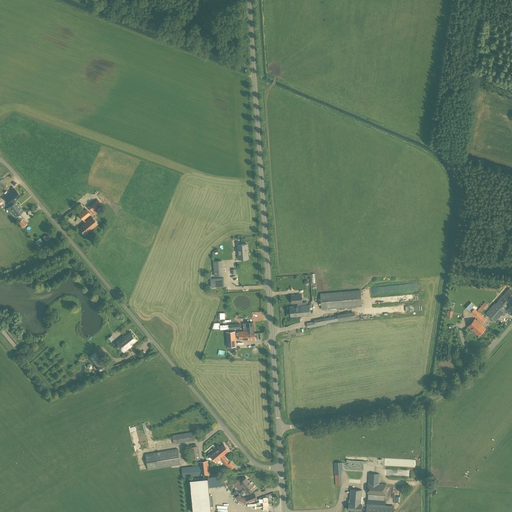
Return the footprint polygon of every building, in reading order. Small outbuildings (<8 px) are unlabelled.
[(8,208),(16,202),(15,201),(20,196),(15,189),(9,194),(8,194),(4,197),(11,205),(8,208)] [(87,207),(94,214),(97,211),(96,209),(99,206),(94,201),(87,207)] [(21,207),(16,202),(8,208),(10,210),(10,209),(16,216),(23,210),(21,207)] [(83,220),(90,214),(86,209),(78,215),(83,220)] [(91,230),(98,224),(91,217),(85,222),(79,228),(84,234),(91,229),(91,230)] [(27,223),(23,219),(18,223),(22,228),(27,223)] [(247,244),(238,245),(238,252),(239,260),(248,259),(248,252),(248,251),(248,250),(247,244)] [(211,288),(223,287),(222,279),(210,280),(211,288)] [(495,322),(511,302),(511,290),(509,288),(487,315),(495,322)] [(321,310),(362,306),(361,290),(320,294),(321,310)] [(298,306),(307,305),(307,302),(302,303),(301,295),(291,296),(292,304),(297,303),(298,306)] [(480,312),(487,304),(485,302),(477,310),(480,312)] [(307,305),(298,306),(290,307),(291,317),(310,315),(309,305),(307,305)] [(486,319),(472,306),(468,310),(465,307),(460,313),(464,316),(466,314),(465,314),(468,311),(482,323),(486,319)] [(356,319),(355,312),(337,315),(337,313),(330,315),(331,317),(314,319),(314,321),(306,323),(307,328),(327,324),(326,323),(338,321),(338,322),(356,319)] [(479,335),(485,329),(482,326),(482,325),(475,319),(468,327),(475,333),(475,332),(479,335)] [(249,334),(254,333),(254,330),(253,330),(253,322),(243,323),(243,331),(247,331),(247,335),(249,335),(249,334)] [(227,347),(236,346),(235,331),(226,332),(227,347)] [(244,337),(244,341),(255,340),(254,333),(249,334),(249,335),(247,335),(247,331),(243,331),(238,332),(239,337),(244,337)] [(136,340),(130,332),(124,337),(124,336),(115,343),(123,352),(131,345),(131,344),(136,340)] [(104,362),(94,352),(89,357),(97,366),(99,371),(109,367),(108,365),(109,365),(107,362),(106,361),(104,362)] [(174,444),(195,440),(194,432),(172,435),(174,444)] [(221,459),(220,459),(230,470),(235,466),(231,462),(228,464),(227,463),(229,461),(224,456),(223,455),(229,451),(223,444),(218,448),(217,448),(221,452),(220,453),(223,457),(220,459),(221,459)] [(216,462),(220,459),(221,459),(220,459),(223,457),(220,453),(221,452),(217,448),(210,454),(216,462)] [(148,470),(180,464),(178,449),(145,454),(148,470)] [(208,469),(208,461),(198,462),(199,466),(182,468),(183,477),(199,475),(200,477),(209,476),(209,475),(218,474),(218,468),(208,469)] [(385,495),(386,484),(379,484),(380,474),(369,473),(368,483),(368,494),(385,495)] [(253,486),(246,478),(240,483),(238,481),(235,484),(239,490),(243,486),(244,488),(243,489),(243,491),(244,492),(245,492),(246,491),(249,494),(253,491),(250,488),(253,486)] [(193,511),(212,511),(209,479),(191,481),(193,511)] [(360,504),(362,490),(351,489),(350,500),(349,500),(349,503),(348,509),(361,510),(362,504),(360,504)] [(257,499),(255,494),(246,497),(241,496),(240,494),(235,497),(237,500),(246,503),(257,499)] [(229,511),(229,500),(223,500),(223,508),(220,508),(220,511),(229,511)]
